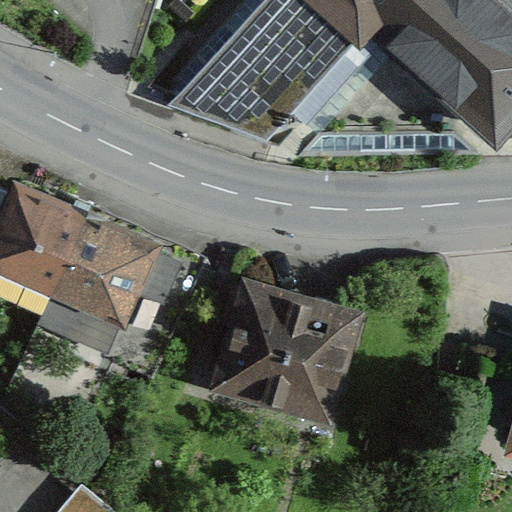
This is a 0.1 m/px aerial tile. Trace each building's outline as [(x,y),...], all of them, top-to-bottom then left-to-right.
[(301,134),(393,31),(506,134),(511,127),(511,0),(266,0),(178,98),(301,134)] [(104,196),(33,164),(0,235),(0,254),(63,284),(104,196)] [(104,196),(63,284),(48,316),(113,346),(109,353),(155,374),(214,246),(104,196)] [(345,415),(379,292),(255,257),(221,380),(345,415)] [(123,511),(82,478),(54,511),(123,511)]
